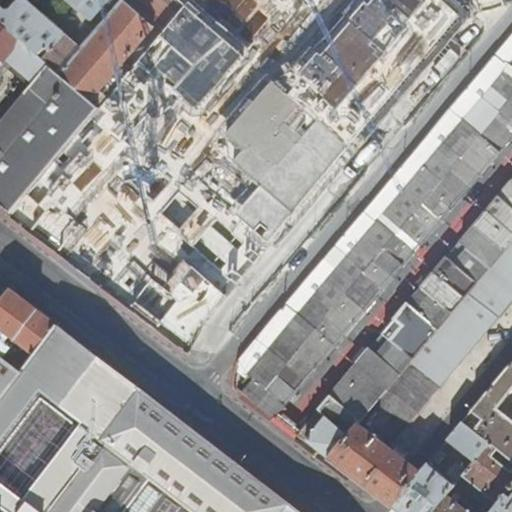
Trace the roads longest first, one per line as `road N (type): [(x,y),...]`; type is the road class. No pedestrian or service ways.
road 1 (residential): [(190,404),(511,19)]
road 2 (tertiary): [(190,404),(0,252)]
road 3 (residential): [(367,511),(511,343)]
road 4 (tertiary): [(336,511),(190,404)]
